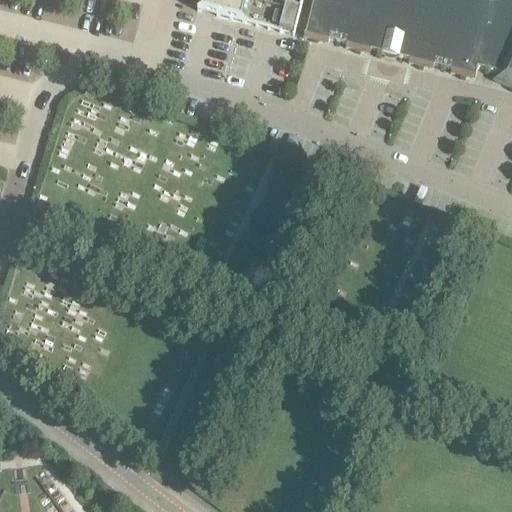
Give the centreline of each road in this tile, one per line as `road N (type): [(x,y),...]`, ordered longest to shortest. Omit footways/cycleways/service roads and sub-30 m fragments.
road 1 (residential): [(144,75),(354,143),(511,206)]
road 2 (tertiary): [(173,511),(0,377)]
road 3 (residential): [(25,161),(41,97),(57,78),(95,65),(144,75)]
